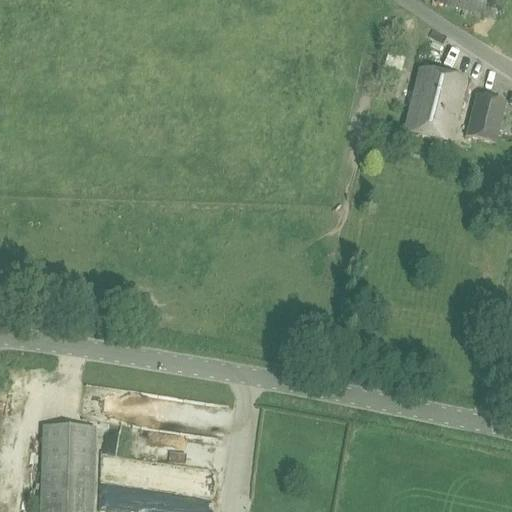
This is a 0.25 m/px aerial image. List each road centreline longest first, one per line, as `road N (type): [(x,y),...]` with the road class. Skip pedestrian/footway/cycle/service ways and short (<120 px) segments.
road 1 (tertiary): [(511,433),(255,380)]
road 2 (tertiary): [(255,380),(73,350)]
road 3 (residential): [(73,350),(27,430),(8,511)]
road 4 (residential): [(255,380),(232,511)]
